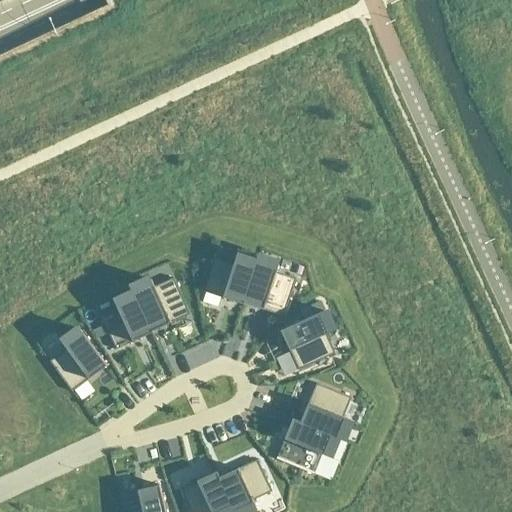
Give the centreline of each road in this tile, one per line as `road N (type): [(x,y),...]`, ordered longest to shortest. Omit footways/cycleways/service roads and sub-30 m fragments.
road 1 (residential): [(110,439),(194,425),(240,402),(245,380),(225,365),(192,377),(127,423)]
road 2 (residential): [(0,491),(110,439)]
